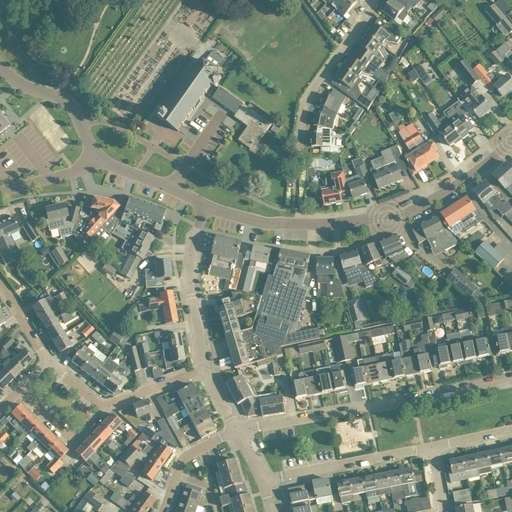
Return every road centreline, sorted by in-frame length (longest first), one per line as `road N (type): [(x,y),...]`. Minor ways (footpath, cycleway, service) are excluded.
road 1 (tertiary): [(204,206),(266,223),(408,213),(450,190),(511,136)]
road 2 (residential): [(233,430),(511,376)]
road 3 (residential): [(303,168),(310,106),(379,3)]
road 4 (residential): [(261,479),(432,447)]
road 5 (residential): [(205,371),(189,275),(204,206)]
road 6 (tertiary): [(95,157),(69,104),(0,67)]
